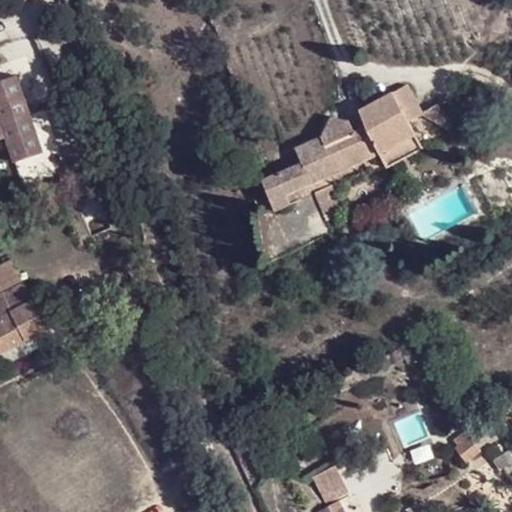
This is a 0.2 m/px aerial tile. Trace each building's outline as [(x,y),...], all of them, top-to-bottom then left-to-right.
[(47,156),(20,78),(0,85),(0,143),(9,140),(18,165),(47,156)] [(403,96),(416,124),(431,118),(418,89),(403,96)] [(266,182),(275,202),(291,195),(385,154),(422,137),(416,124),(403,96),(369,111),(376,126),(364,131),(359,121),(341,121),(326,139),(299,150),(306,164),(266,182)] [(422,137),(385,154),(391,169),(428,152),(422,137)] [(275,202),(280,212),(295,205),(291,195),(275,202)] [(27,282),(0,294),(0,312),(34,296),(27,282)] [(0,353),(54,325),(46,312),(41,300),(38,296),(36,295),(34,296),(0,312),(0,353)] [(53,295),(41,300),(46,312),(59,306),(53,295)] [(483,447),(479,444),(466,462),(474,468),(486,450),(483,447)] [(511,463),(505,452),(494,458),(501,469),(511,463)] [(334,465),(310,478),(324,505),(348,492),(334,465)]
